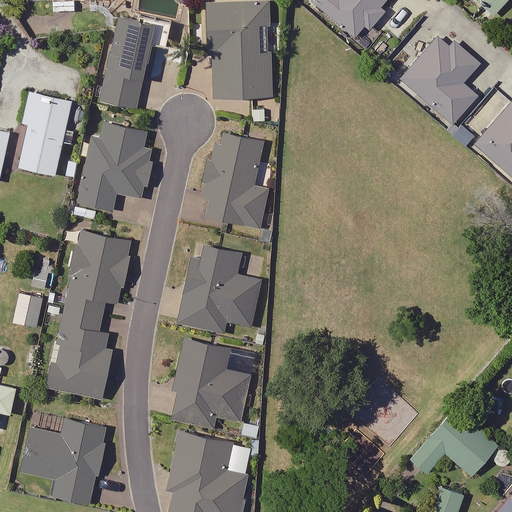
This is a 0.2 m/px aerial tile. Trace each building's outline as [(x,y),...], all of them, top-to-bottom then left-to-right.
[(317,0),(316,2),(360,38),(370,26),(374,30),(390,11),(386,8),(392,0),(317,0)] [(480,0),(497,15),(510,0),(480,0)] [(272,1),(209,4),(211,54),(216,54),(217,99),(276,96),(272,1)] [(122,17),(103,101),(143,110),(162,25),(122,17)] [(434,31),(397,74),(450,120),(475,91),(461,79),(479,59),(451,35),(446,41),(434,31)] [(77,100),(33,91),(26,124),(32,125),(23,168),(61,176),(77,100)] [(511,97),(508,94),(469,139),(511,175),(511,97)] [(151,132),(107,123),(104,137),(96,135),(82,202),(119,210),(122,194),(145,199),(148,185),(151,185),(156,162),(154,161),(156,149),(148,147),(151,132)] [(0,128),(0,179),(4,181),(15,132),(0,128)] [(215,160),(210,159),(205,183),(209,184),(206,198),(213,199),(209,218),(265,230),(273,188),(258,185),(267,141),(228,132),(225,144),(219,143),(215,160)] [(135,240),(85,229),(60,340),(65,341),(60,364),(55,362),(49,387),(107,400),(118,349),(110,347),(113,333),(104,331),(110,302),(121,304),(125,286),(129,287),(136,256),(132,255),(135,240)] [(206,259),(195,257),(181,324),(229,334),(231,323),(256,328),(266,279),(241,274),(246,253),(210,245),(206,259)] [(42,327),(48,298),(23,293),(17,322),(42,327)] [(261,353),(188,336),(176,392),(181,393),(176,419),(218,429),(221,416),(245,422),(261,353)] [(0,429),(0,430),(4,413),(16,415),(22,388),(0,383),(0,429)] [(454,405),(408,457),(423,469),(441,448),(467,471),(494,440),(454,405)] [(111,427),(69,418),(66,432),(32,425),(22,471),(57,478),(53,494),(95,503),(111,427)] [(233,469),(239,440),(182,429),(170,491),(177,493),(173,511),(244,511),(253,473),(233,469)] [(452,511),(460,490),(434,481),(423,511),(452,511)] [(511,511),(511,493),(509,491),(490,511),(511,511)]
